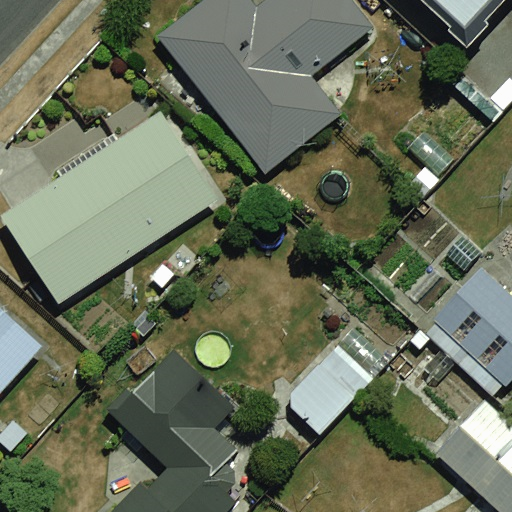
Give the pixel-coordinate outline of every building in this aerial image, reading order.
[(256,0),(200,0),(154,34),(251,167),(334,107),(256,0)] [(511,0),(432,0),(476,41),(511,3),(511,0)] [(150,116),(0,211),(0,225),(52,307),(208,208),(150,116)] [(511,368),(511,299),(473,273),(428,332),(497,383),(511,368)] [(0,316),(0,382),(33,345),(0,316)] [(313,348),(272,400),(312,431),(352,378),(313,348)] [(133,465),(88,511),(207,511),(236,483),(131,383),(91,425),(133,465)] [(511,511),(511,435),(465,397),(418,453),(488,511),(511,511)]
